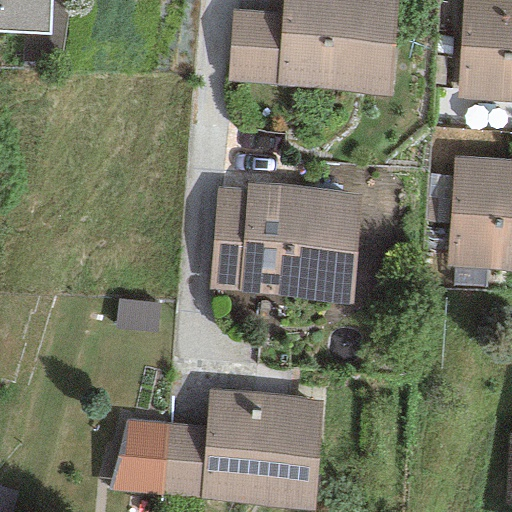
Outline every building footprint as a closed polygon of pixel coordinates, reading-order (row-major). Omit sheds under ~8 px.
[(49,0),(0,0),(0,34),(48,36),(49,0)] [(280,0),(279,14),(275,86),(323,89),(390,97),(395,0),(280,0)] [(511,105),(511,0),(461,0),(454,101),(511,105)] [(275,86),(279,14),(230,10),(224,81),(275,86)] [(511,273),(511,161),(451,158),(444,269),(511,273)] [(360,194),(244,183),(243,191),(214,188),(206,291),(350,307),(360,194)] [(322,400),(207,390),(203,427),(198,501),(313,511),(322,400)] [(159,498),(164,425),(124,422),(107,489),(159,498)] [(198,501),(203,427),(164,425),(159,498),(198,501)]
